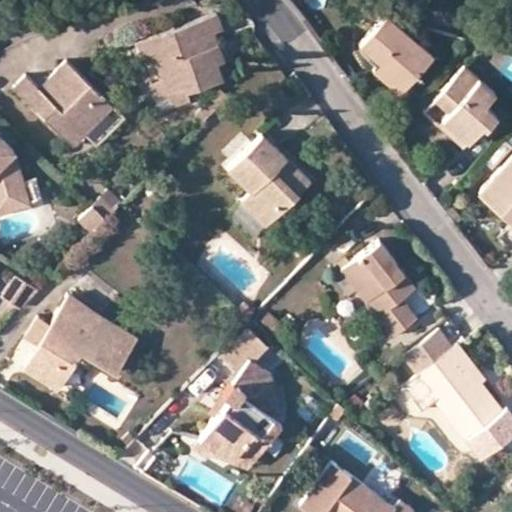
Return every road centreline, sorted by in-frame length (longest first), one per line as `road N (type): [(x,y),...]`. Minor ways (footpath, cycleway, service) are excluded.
road 1 (residential): [(260,0),(511,332)]
road 2 (residential): [(0,405),(175,511)]
